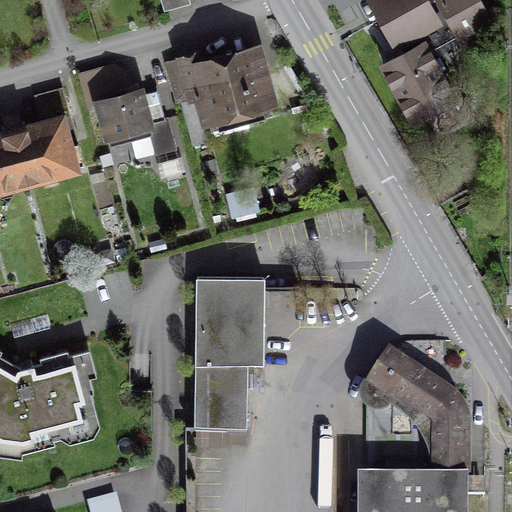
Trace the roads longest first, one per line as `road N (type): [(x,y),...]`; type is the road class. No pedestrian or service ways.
road 1 (secondary): [(293,2),(511,379)]
road 2 (residential): [(0,85),(293,2)]
